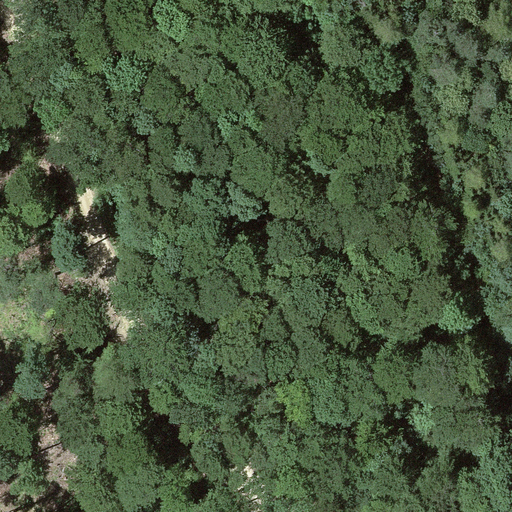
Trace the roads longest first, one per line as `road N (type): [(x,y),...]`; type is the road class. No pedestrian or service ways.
road 1 (track): [(7,0),(161,371),(272,511)]
road 2 (track): [(511,355),(414,93),(409,51),(423,0)]
